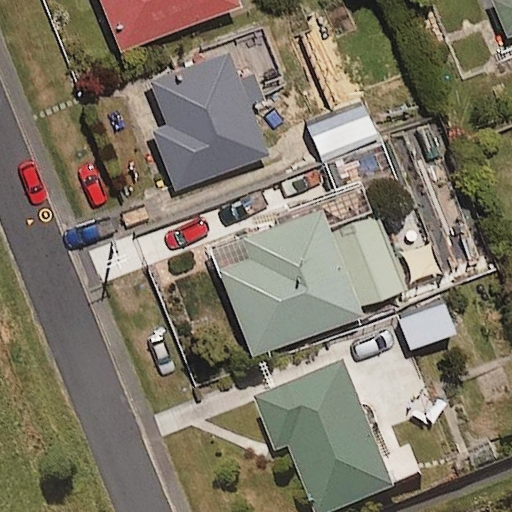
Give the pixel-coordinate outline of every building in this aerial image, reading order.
[(95,0),(116,49),(231,0),(95,0)] [(511,0),(484,0),(509,60),(511,58),(511,0)] [(248,68),(234,74),(223,47),(128,85),(169,188),(264,150),(244,101),(259,95),(248,68)] [(318,157),(373,134),(358,99),(304,122),(318,157)] [(393,163),(382,135),(348,149),(359,177),(393,163)] [(401,292),(365,203),(321,220),(314,202),(207,243),(249,351),(401,292)] [(405,345),(449,327),(437,298),(393,315),(405,345)] [(314,511),(344,511),(393,494),(370,433),(345,368),(255,403),(277,461),(293,455),(314,511)]
